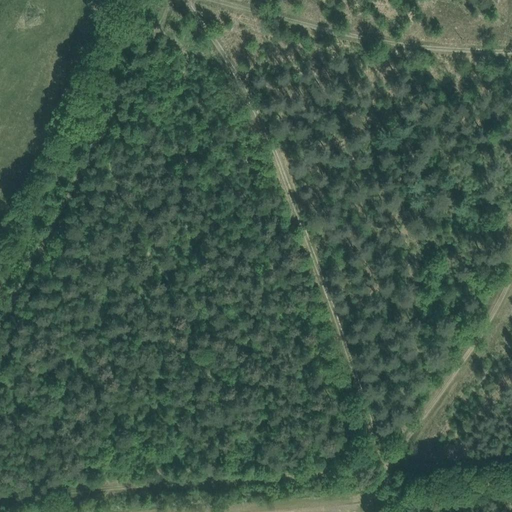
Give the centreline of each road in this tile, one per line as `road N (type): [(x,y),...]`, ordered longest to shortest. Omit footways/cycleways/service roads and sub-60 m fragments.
road 1 (track): [(395,511),(280,171),(238,81),(186,0)]
road 2 (track): [(511,458),(0,493)]
road 3 (track): [(0,317),(162,0)]
road 4 (track): [(228,0),(407,49),(511,53)]
road 5 (track): [(392,467),(511,280)]
